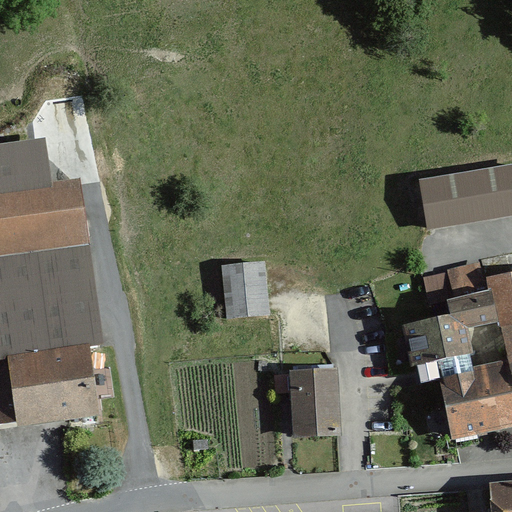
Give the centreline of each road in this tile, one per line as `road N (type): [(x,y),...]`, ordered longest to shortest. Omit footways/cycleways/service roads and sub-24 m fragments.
road 1 (residential): [(511,470),(143,501),(99,511)]
road 2 (unknown): [(342,361),(349,484)]
